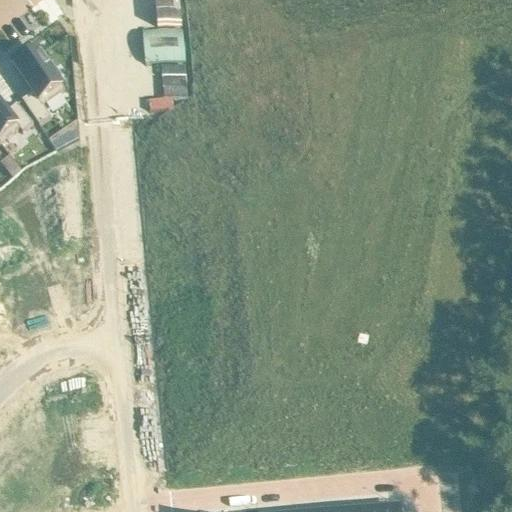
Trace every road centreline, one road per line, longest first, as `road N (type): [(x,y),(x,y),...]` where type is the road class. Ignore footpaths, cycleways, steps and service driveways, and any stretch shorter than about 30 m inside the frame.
road 1 (residential): [(69,0),(89,34),(117,342)]
road 2 (residential): [(429,511),(421,483),(405,475),(137,500)]
road 3 (residential): [(117,342),(137,500)]
road 4 (residential): [(0,389),(44,353),(117,342)]
